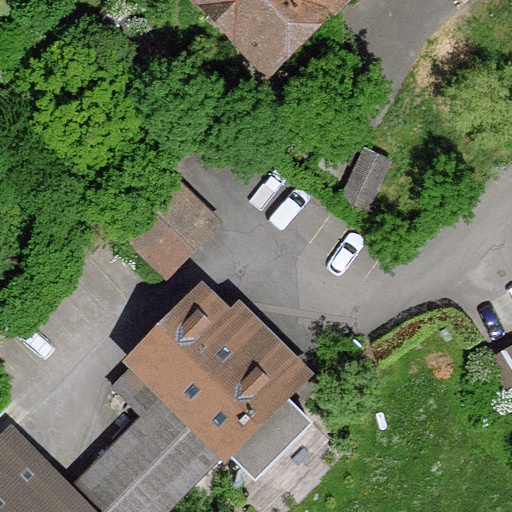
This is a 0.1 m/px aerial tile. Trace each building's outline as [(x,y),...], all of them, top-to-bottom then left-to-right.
[(234,34),(267,69),(337,0),(201,0),(206,5),(206,7),(233,34),(234,34)] [(231,136),(224,128),(198,152),(209,165),(232,143),(228,139),(231,136)] [(108,189),(129,170),(108,149),(88,168),(108,189)] [(389,163),(364,151),(341,201),(365,213),(389,163)] [(167,182),(122,227),(167,272),(212,226),(167,182)] [(14,433),(0,447),(0,511),(165,511),(229,449),(232,452),(227,457),(241,469),(242,468),(255,481),(311,424),(297,411),(299,410),(285,397),(281,401),(278,399),(301,375),(235,310),(227,319),(205,297),(195,307),(192,305),(134,363),(137,366),(114,390),(143,419),(71,492),(14,433)] [(511,351),(494,363),(511,396),(511,351)]
